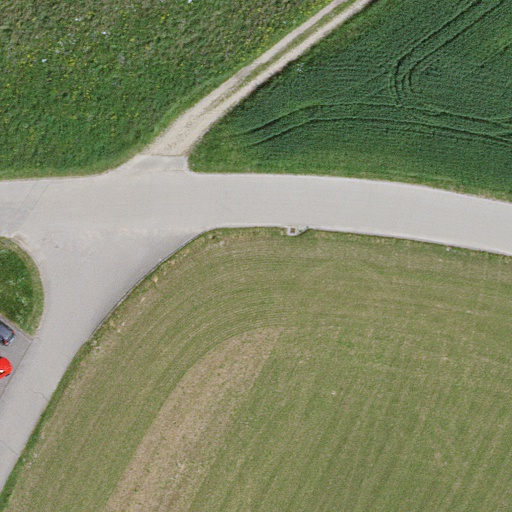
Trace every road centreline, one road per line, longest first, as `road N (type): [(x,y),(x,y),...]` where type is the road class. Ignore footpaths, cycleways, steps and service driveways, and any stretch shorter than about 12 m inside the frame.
road 1 (unclassified): [(511,230),(139,195)]
road 2 (track): [(139,195),(383,0)]
road 3 (unclassified): [(139,195),(0,461)]
road 4 (unclassified): [(139,195),(0,199)]
